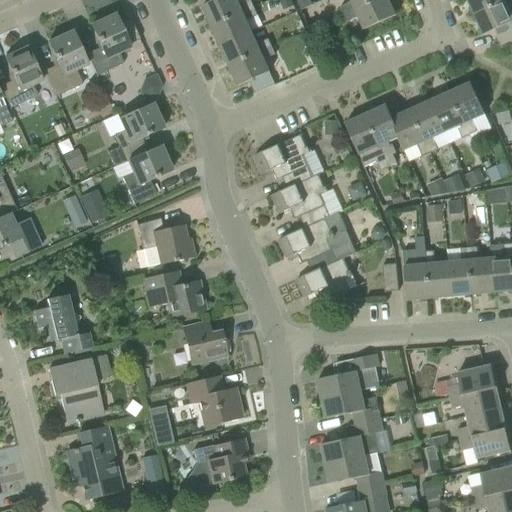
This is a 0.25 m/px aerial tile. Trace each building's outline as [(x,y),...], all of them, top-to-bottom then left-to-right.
[(254,9),(250,0),(219,0),(203,7),(208,19),(205,20),(206,21),(209,20),(212,28),(254,9)] [(295,8),(291,0),(278,0),(284,12),(295,8)] [(309,0),(296,0),(299,6),(302,11),(313,6),(309,0)] [(344,16),(380,0),(350,0),(352,3),(341,9),(344,16)] [(348,24),(359,18),(365,31),(396,17),(391,5),(394,4),(393,3),(390,4),(388,0),(380,0),(344,16),(348,24)] [(468,0),(473,12),(471,13),(471,14),(474,13),(475,16),(510,0),(468,0)] [(502,47),(511,42),(511,11),(511,9),(511,8),(511,0),(510,0),(475,16),(477,19),(474,20),(474,21),(477,20),(484,37),(495,32),(502,47)] [(221,48),(253,33),(248,21),(258,17),(254,9),(212,28),(216,35),(213,37),(213,38),(216,37),(221,48)] [(96,77),(123,64),(119,55),(132,48),(130,44),(139,40),(130,20),(119,25),(114,15),(90,26),(101,49),(86,56),(96,77)] [(87,67),(80,50),(71,32),(48,43),(58,66),(43,73),(55,98),(82,86),(75,72),(87,67)] [(230,67),(273,49),(269,41),(259,46),(253,33),(221,48),(226,59),(223,60),(224,61),(226,60),(230,67)] [(42,83),(34,66),(26,48),(4,58),(15,81),(0,87),(10,109),(37,97),(32,88),(42,83)] [(239,88),(270,74),(271,73),(266,61),(276,56),(273,49),(230,67),(233,75),(230,76),(231,77),(234,76),(239,88)] [(137,85),(144,98),(163,88),(156,74),(137,85)] [(452,93),(471,136),(477,133),(472,122),(486,116),(472,84),(460,90),(459,87),(457,87),(459,90),(452,93)] [(458,128),(463,140),(471,136),(452,93),(443,97),(442,94),(441,95),(442,98),(432,102),(446,134),(458,128)] [(0,136),(3,135),(0,128),(12,123),(0,100),(1,99),(0,97),(0,136)] [(433,140),(446,134),(432,102),(420,107),(419,105),(418,105),(419,108),(412,111),(432,154),(438,151),(433,140)] [(153,105),(118,121),(123,132),(113,136),(119,148),(107,154),(114,168),(125,163),(147,153),(141,139),(163,128),(153,105)] [(367,116),(391,168),(397,165),(393,157),(398,155),(392,143),(397,140),(404,153),(407,151),(393,120),(387,107),(375,112),(374,109),(373,110),(374,113),(367,116)] [(432,154),(412,111),(404,115),(403,112),(402,113),(403,115),(393,120),(407,151),(404,153),(410,164),(422,158),(423,159),(431,155),(430,155),(432,154)] [(509,115),(496,118),(499,128),(511,125),(509,115)] [(346,125),(366,169),(377,163),(382,172),(391,168),(367,116),(359,119),(358,117),(356,117),(358,120),(346,125)] [(338,137),(338,122),(325,123),(325,138),(338,137)] [(315,152),(310,155),(301,136),(255,157),(263,176),(273,171),(278,181),(283,179),(288,190),(318,176),(318,177),(325,174),(315,152)] [(147,153),(125,163),(131,175),(121,179),(133,205),(155,196),(149,181),(171,171),(161,147),(147,153)] [(70,173),(85,167),(77,151),(63,157),(70,173)] [(487,173),(492,185),(511,176),(511,174),(507,164),(487,173)] [(485,183),(480,171),(466,177),(471,189),(485,183)] [(318,176),(288,190),(273,197),(280,215),(290,210),(295,221),(300,218),(305,230),(340,214),(343,213),(334,192),(330,194),(328,189),(325,190),(318,177),(318,176)] [(445,183),(450,195),(466,192),(459,177),(445,183)] [(432,199),(450,195),(445,183),(444,184),(442,180),(426,187),(432,199)] [(367,197),(361,184),(348,190),(354,203),(367,197)] [(0,219),(10,215),(10,214),(16,212),(19,210),(16,203),(12,204),(4,186),(0,187),(0,219)] [(509,205),(508,189),(486,193),(487,207),(509,205)] [(406,204),(404,199),(401,193),(391,197),(393,203),(394,206),(406,204)] [(464,215),(463,201),(449,202),(450,216),(464,215)] [(105,220),(97,203),(83,210),(91,226),(105,220)] [(444,223),(441,207),(427,209),(429,225),(444,223)] [(73,229),(86,223),(81,213),(69,219),(73,229)] [(345,259),(345,260),(358,253),(340,214),(305,230),(279,240),(288,259),(298,255),(303,265),(308,263),(313,274),(345,259)] [(0,247),(4,246),(9,244),(15,258),(41,247),(29,220),(15,226),(10,215),(0,219),(0,247)] [(160,219),(140,224),(136,225),(143,251),(142,251),(146,269),(158,266),(193,258),(189,240),(186,241),(183,226),(162,231),(160,219)] [(384,240),(386,235),(384,230),(379,228),(374,230),(372,235),(374,240),(379,242),(384,240)] [(393,249),(389,241),(381,245),(385,253),(393,249)] [(511,245),(504,246),(505,260),(493,261),(496,294),(511,292),(511,245)] [(435,253),(427,254),(431,300),(434,299),(434,302),(435,302),(435,299),(453,298),(449,264),(436,265),(435,253)] [(427,254),(418,254),(419,266),(405,267),(408,302),(426,300),(427,303),(428,303),(428,300),(431,300),(427,254)] [(320,304),(351,291),(358,287),(353,278),(345,260),(345,259),(313,274),(297,281),(306,299),(316,294),(320,304)] [(478,295),(496,294),(493,261),(471,262),(475,296),(477,296),(477,299),(478,298),(478,295)] [(471,296),(475,296),(471,262),(449,264),(453,298),(469,296),(470,299),(471,299),(471,296)] [(383,274),(385,294),(400,292),(398,272),(397,266),(383,267),(383,274)] [(118,267),(105,269),(108,283),(121,280),(118,267)] [(199,282),(182,286),(178,272),(141,281),(147,309),(165,305),(168,318),(205,310),(199,282)] [(80,318),(71,313),(67,296),(46,301),(48,309),(33,312),(38,330),(46,328),(50,343),(60,340),(63,355),(92,348),(88,335),(78,337),(75,326),(80,318)] [(189,363),(190,366),(226,357),(225,354),(227,352),(225,343),(223,342),(221,333),(210,335),(207,324),(181,330),(185,346),(177,348),(181,364),(189,363)] [(150,344),(140,341),(136,353),(146,356),(150,344)] [(117,346),(120,356),(131,354),(129,343),(117,346)] [(363,391),(363,392),(374,390),(370,371),(380,369),(377,356),(353,361),(355,373),(318,381),(322,400),(363,391)] [(79,421),(98,417),(103,416),(98,394),(95,380),(110,377),(106,357),(90,360),(90,361),(47,371),(50,385),(53,384),(55,393),(56,393),(59,395),(66,424),(75,422),(75,424),(79,423),(79,421)] [(458,375),(460,385),(447,387),(450,399),(497,388),(492,367),(458,375)] [(218,377),(184,385),(190,406),(197,404),(197,406),(199,405),(201,411),(198,412),(202,428),(241,419),(235,395),(234,396),(228,398),(227,395),(223,392),(221,392),(218,377)] [(398,392),(408,391),(406,383),(397,384),(398,392)] [(497,388),(450,399),(452,411),(465,408),(467,418),(502,409),(497,389),(499,389),(499,387),(497,388)] [(326,420),(346,416),(353,414),(355,426),(382,420),(377,399),(365,402),(363,392),(363,391),(322,400),(326,420)] [(173,444),(165,407),(147,411),(155,448),(173,444)] [(502,409),(467,418),(469,428),(457,431),(459,442),(509,430),(509,429),(507,430),(502,409)] [(405,415),(396,417),(398,426),(407,425),(405,415)] [(349,440),(341,442),(322,446),(326,466),(379,453),(375,435),(384,433),(382,420),(355,426),(347,428),(349,440)] [(121,491),(105,425),(80,432),(84,447),(70,451),(79,484),(81,483),(85,500),(121,491)] [(475,450),(477,460),(511,452),(507,431),(509,431),(509,430),(459,442),(462,453),(475,450)] [(429,441),(430,448),(449,444),(448,437),(429,441)] [(210,448),(193,452),(196,465),(213,485),(245,478),(242,464),(248,463),(243,440),(210,448)] [(440,461),(436,447),(427,450),(430,463),(440,461)] [(330,485),(350,481),(357,479),(359,491),(360,491),(385,485),(386,485),(383,474),(378,455),(379,455),(379,453),(326,466),(330,485)] [(423,464),(412,467),(414,479),(426,476),(423,464)] [(511,468),(496,472),(482,476),(484,487),(468,490),(469,499),(473,498),(473,500),(511,490),(511,468)] [(151,505),(167,501),(160,472),(144,475),(151,505)] [(403,483),(406,497),(417,495),(415,481),(403,483)] [(440,481),(424,485),(428,500),(430,510),(443,507),(441,498),(444,497),(440,481)] [(387,511),(385,498),(388,497),(385,485),(360,491),(363,502),(345,506),(326,510),(326,511),(387,511)] [(489,509),(489,511),(511,511),(511,490),(473,500),(476,511),(489,509)]
